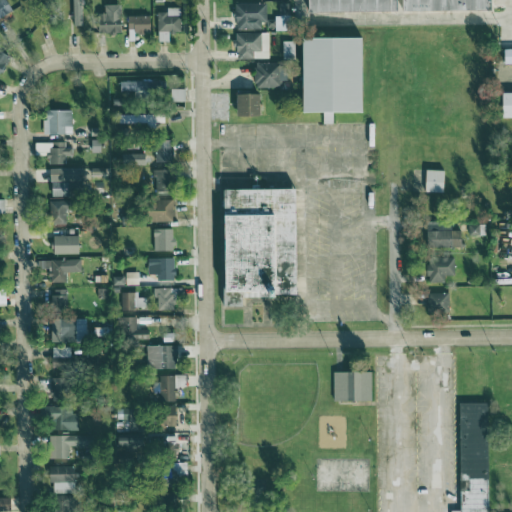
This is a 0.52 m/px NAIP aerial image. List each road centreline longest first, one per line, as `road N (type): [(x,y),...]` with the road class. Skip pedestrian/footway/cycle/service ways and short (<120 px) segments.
road 1 (residential): [(203,59),(64,61),(37,69),(22,89),(26,511)]
road 2 (residential): [(203,0),(209,511)]
road 3 (residential): [(206,341),(511,336)]
road 4 (residential): [(394,183),(396,338)]
